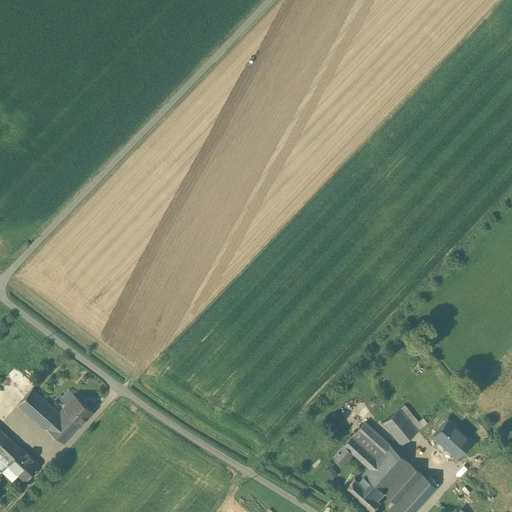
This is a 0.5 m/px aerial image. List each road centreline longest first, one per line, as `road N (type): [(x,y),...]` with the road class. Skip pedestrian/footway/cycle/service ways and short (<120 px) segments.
road 1 (unclassified): [(0,281),(268,0)]
road 2 (unclassified): [(313,511),(119,388),(0,294)]
